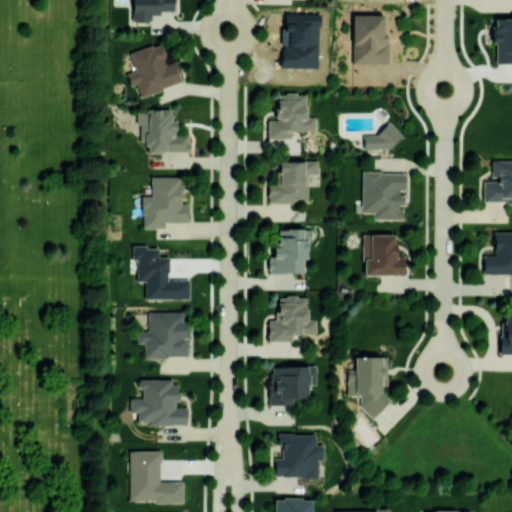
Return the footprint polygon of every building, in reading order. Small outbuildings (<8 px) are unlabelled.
[(385,62),(384,15),(352,15),(353,63),(385,62)] [(511,18),(493,18),(493,63),(511,63),(511,18)] [(129,52),(134,70),(126,73),(129,85),(136,83),(139,95),(179,83),(166,41),(129,52)] [(267,138),(291,138),(291,130),(315,130),(314,117),(306,117),(306,93),(276,93),(276,120),(267,120),(267,138)] [(137,111),(137,143),(146,143),(146,152),(188,152),(188,134),(176,134),(176,120),(171,120),(171,109),(146,109),(146,111),(137,111)] [(395,129),(362,130),(362,149),(396,148),(395,129)] [(268,202),(308,201),(307,174),(317,174),(317,160),(277,161),(277,183),(267,183),(268,202)] [(511,160),(490,160),(490,180),(482,180),(482,202),(511,202),(511,160)] [(361,212),(372,212),(372,219),(399,219),(399,190),(403,190),(403,171),(361,171),(361,212)] [(187,222),(187,202),(181,202),(181,176),(150,176),(150,196),(141,196),(141,228),(164,228),(164,222),(187,222)] [(302,272),(302,259),(306,259),(306,243),(312,243),(312,228),(278,228),(277,247),(273,247),(272,256),(267,256),(267,272),(302,272)] [(511,231),(493,232),(493,254),(482,254),(482,273),(511,273),(511,231)] [(395,234),(362,234),(362,274),(403,275),(403,255),(395,255),(395,234)] [(144,298),(188,298),(188,279),(167,279),(167,256),(158,256),(158,246),(131,246),(131,259),(136,259),(136,280),(144,280),(144,298)] [(315,333),(315,319),(307,319),(307,296),(276,296),(276,320),(267,320),(267,341),(291,341),(291,333),(315,333)] [(143,357),(185,357),(186,312),(147,311),(146,330),(136,330),(136,343),(143,343),(143,357)] [(500,354),(511,353),(511,311),(501,311),(500,354)] [(386,356),(353,356),(353,369),(345,369),(345,395),(358,395),(358,409),(368,409),(368,408),(385,408),(385,387),(386,387),(386,356)] [(307,365),(268,366),(269,405),(280,405),(279,397),(308,396),(307,365)] [(185,424),(185,407),(176,406),(176,380),(139,379),(139,397),(129,397),(129,412),(136,412),(136,420),(149,420),(149,424),(185,424)] [(315,433),(277,433),(277,445),(281,445),(281,457),(274,457),(274,477),(317,477),(317,460),(322,460),(322,444),(314,444),(315,433)] [(181,502),(182,481),(159,481),(159,450),(128,450),(128,501),(181,502)] [(312,511),(313,498),(274,498),(273,511),(312,511)]
